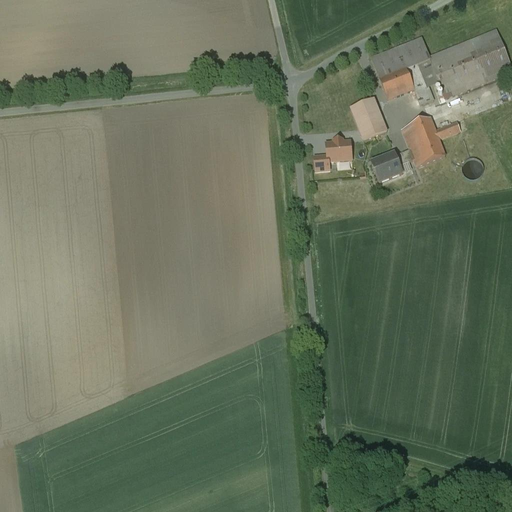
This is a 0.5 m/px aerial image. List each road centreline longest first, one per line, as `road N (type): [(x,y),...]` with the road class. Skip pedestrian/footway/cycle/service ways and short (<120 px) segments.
road 1 (unclassified): [(289,83),(333,511)]
road 2 (unclassified): [(0,113),(289,83)]
road 3 (unclassified): [(289,83),(446,0)]
